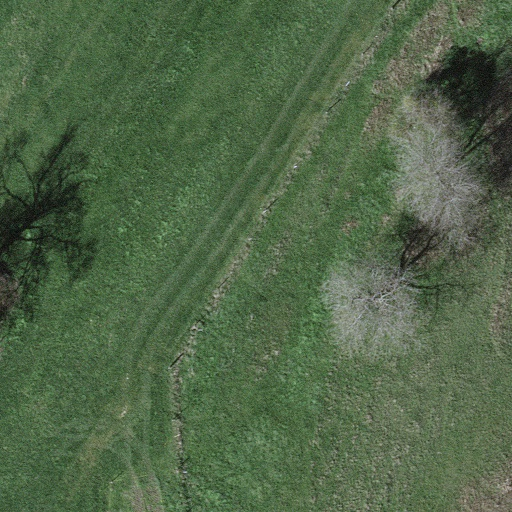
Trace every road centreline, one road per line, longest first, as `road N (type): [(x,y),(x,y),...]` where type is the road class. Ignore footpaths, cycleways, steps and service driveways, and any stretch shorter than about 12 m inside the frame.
road 1 (track): [(55,511),(383,0)]
road 2 (track): [(151,361),(171,511)]
